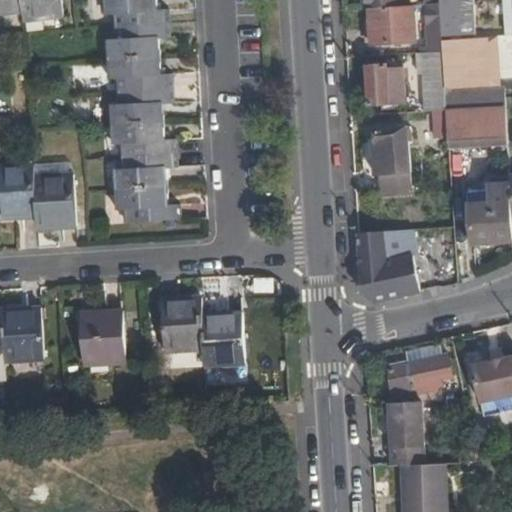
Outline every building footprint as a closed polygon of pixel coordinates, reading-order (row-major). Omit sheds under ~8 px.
[(0,0),(0,15),(24,12),(25,22),(64,16),(62,0),(0,0)] [(106,0),(107,16),(118,16),(119,27),(120,40),(109,41),(110,61),(111,80),(121,80),(122,92),(123,104),(112,105),(113,125),(114,146),(125,145),(125,157),(126,169),(116,170),(117,192),(118,211),(128,210),(129,224),(177,220),(175,205),(170,205),(169,188),(167,167),(174,167),(173,154),(172,141),(166,142),(164,123),(163,103),(170,103),(169,89),(168,76),(162,77),(160,57),(159,37),(167,36),(166,24),(165,12),(158,13),(157,0),(106,0)] [(364,0),(365,9),(369,9),(406,7),(405,0),(364,0)] [(427,5),(430,53),(444,53),(443,40),(441,4),(427,5)] [(462,33),(460,5),(445,6),(447,34),(462,33)] [(415,41),(413,6),(406,7),(369,9),(371,44),(415,41)] [(407,102),(404,62),(368,65),(370,105),(407,102)] [(449,139),(509,135),(506,86),(446,89),(446,92),(447,111),(449,137),(449,139)] [(431,94),(432,112),(447,111),(446,92),(431,94)] [(449,137),(447,111),(432,112),(434,138),(449,137)] [(413,170),(410,126),(371,129),(372,140),(368,140),(369,172),(379,172),(410,170),(413,170)] [(39,166),(40,177),(73,175),(72,164),(39,166)] [(35,177),(34,165),(0,166),(0,219),(37,217),(38,230),(79,227),(75,175),(73,175),(40,177),(35,177)] [(410,170),(379,172),(380,195),(411,193),(410,170)] [(472,245),(511,243),(511,209),(511,183),(490,184),(490,189),(491,202),(470,203),(472,245)] [(470,192),(470,203),(491,202),(490,189),(473,189),(470,192)] [(421,291),(412,228),(358,231),(363,294),(375,302),(421,291)] [(201,298),(163,301),(165,352),(205,349),(206,366),(246,364),(243,313),(203,315),(201,298)] [(45,360),(43,308),(4,310),(5,331),(0,331),(0,380),(7,380),(6,363),(45,360)] [(128,363),(125,310),(81,313),(84,365),(128,363)] [(390,371),(392,391),(412,386),(442,378),(454,376),(450,358),(390,371)] [(481,403),(511,396),(511,358),(502,361),(503,366),(492,367),(491,363),(472,367),(481,403)] [(442,378),(412,386),(413,396),(445,389),(442,378)] [(413,396),(412,386),(392,391),(393,397),(413,396)] [(425,447),(424,402),(391,403),(392,465),(404,465),(418,464),(417,447),(425,447)] [(448,511),(447,463),(418,464),(404,465),(405,511),(448,511)]
